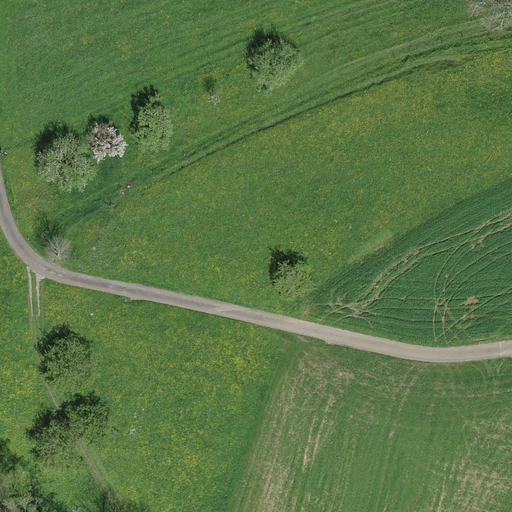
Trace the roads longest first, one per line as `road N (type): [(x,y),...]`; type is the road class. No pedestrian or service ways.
road 1 (track): [(511,347),(413,353),(74,279),(23,251),(0,197)]
road 2 (track): [(33,261),(43,360),(120,511)]
